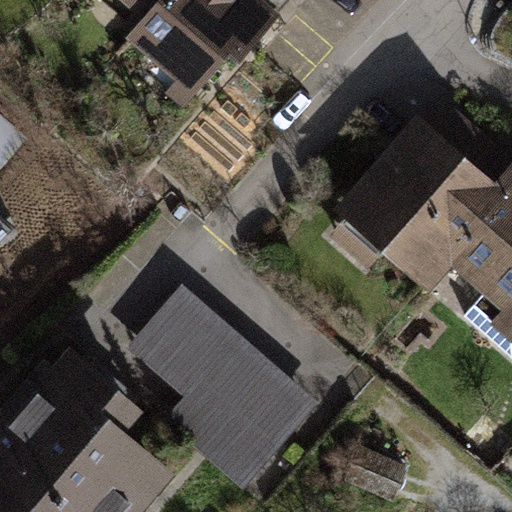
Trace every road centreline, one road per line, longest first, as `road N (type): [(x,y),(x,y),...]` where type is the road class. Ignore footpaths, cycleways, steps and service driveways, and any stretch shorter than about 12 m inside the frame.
road 1 (residential): [(397,43),(233,218)]
road 2 (residential): [(397,43),(511,92)]
